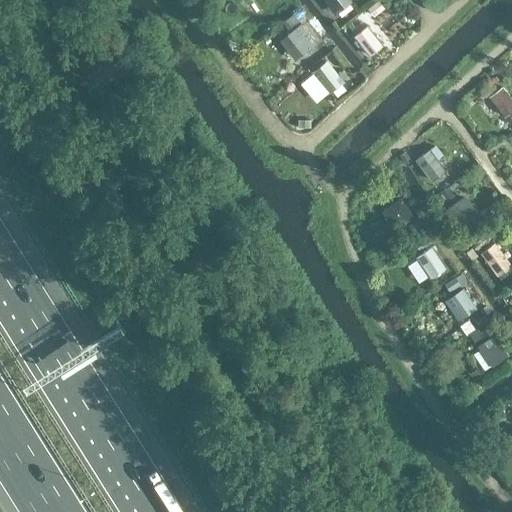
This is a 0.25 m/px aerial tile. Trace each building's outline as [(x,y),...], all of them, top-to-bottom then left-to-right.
[(279,0),(258,0),(266,10),(279,0)] [(352,1),(350,0),(324,0),(335,14),(352,1)] [(378,0),(367,8),(374,16),(384,8),(378,0)] [(293,13),(282,22),(288,29),(299,21),(293,13)] [(287,34),(303,54),(317,43),(301,23),(287,34)] [(353,36),(370,56),(383,44),(367,25),(353,36)] [(327,61),(312,72),(329,94),(343,83),(327,61)] [(488,96),(504,117),(511,111),(511,98),(503,85),(488,96)] [(415,159),(430,180),(445,170),(430,149),(415,159)] [(405,151),(399,156),(403,162),(410,157),(405,151)] [(449,188),(441,193),(446,200),(454,195),(449,188)] [(480,217),(465,195),(445,209),(460,231),(480,217)] [(414,217),(401,197),(381,210),(388,220),(385,222),(391,231),(393,229),(394,230),(414,217)] [(415,220),(403,228),(408,236),(421,228),(415,220)] [(484,235),(472,243),(477,250),(489,241),(484,235)] [(425,236),(414,243),(419,250),(430,243),(425,236)] [(494,242),(480,253),(497,274),(510,264),(494,242)] [(445,265),(432,245),(416,255),(429,275),(445,265)] [(455,277),(444,284),(449,292),(460,284),(455,277)] [(463,287),(444,299),(458,320),(477,308),(463,287)] [(480,326),(469,334),(474,342),(485,334),(480,326)] [(509,355),(494,333),(477,345),(492,367),(509,355)]
